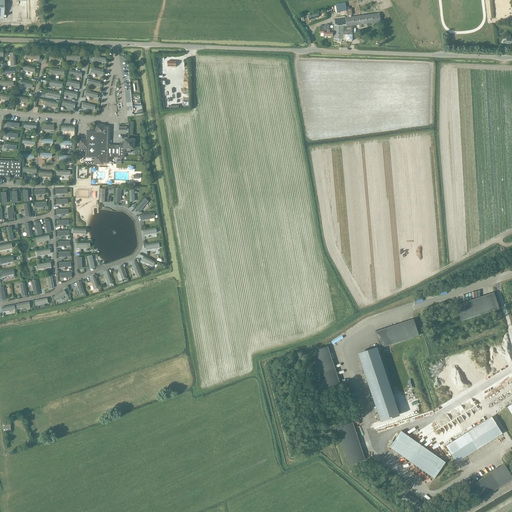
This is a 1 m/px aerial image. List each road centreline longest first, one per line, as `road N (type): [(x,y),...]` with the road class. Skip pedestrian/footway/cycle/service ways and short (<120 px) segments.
road 1 (unclassified): [(0,40),(511,58)]
road 2 (unknown): [(511,276),(343,346),(377,456),(426,490),(511,445)]
road 3 (track): [(170,204),(144,44)]
